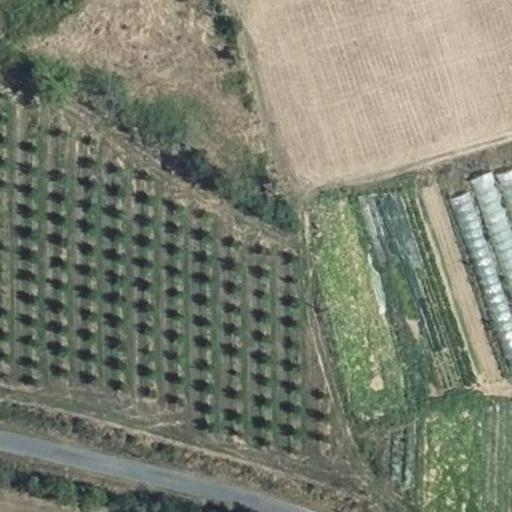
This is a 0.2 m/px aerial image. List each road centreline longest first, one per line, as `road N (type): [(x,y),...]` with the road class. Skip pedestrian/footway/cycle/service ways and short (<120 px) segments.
road 1 (tertiary): [(280,511),(0,440)]
road 2 (track): [(511,138),(389,171)]
